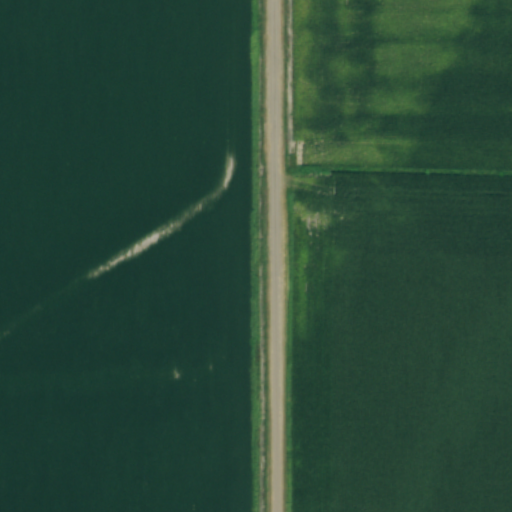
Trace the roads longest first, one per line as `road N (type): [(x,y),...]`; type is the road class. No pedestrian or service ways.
road 1 (residential): [(287,511),(288,0)]
road 2 (residential): [(291,175),(511,184)]
